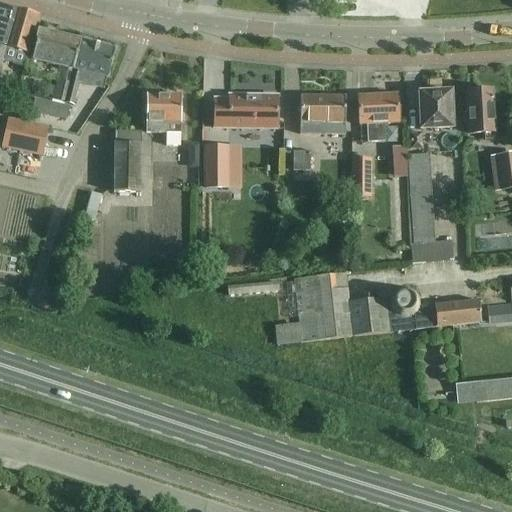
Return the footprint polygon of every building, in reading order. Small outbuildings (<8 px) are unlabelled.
[(0,65),(1,62),(14,66),(23,69),(38,18),(0,6),(0,65)] [(71,71),(78,43),(37,33),(31,61),(59,68),(53,97),(52,97),(50,102),(63,105),(71,71)] [(71,71),(63,105),(66,105),(72,107),(78,84),(102,90),(103,90),(106,79),(107,79),(114,51),(78,43),(71,71)] [(421,131),(451,130),(449,92),(419,93),(421,131)] [(491,92),(467,93),(469,136),(483,135),(484,142),(494,141),(491,92)] [(146,135),(165,135),(165,148),(179,149),(180,98),(146,97),(146,135)] [(214,130),(276,130),(276,99),(229,97),(229,101),(215,101),(214,130)] [(359,128),(366,128),(367,146),(384,145),(383,127),(398,127),(396,97),(357,99),(359,128)] [(345,99),(300,98),(299,136),(344,136),(345,99)] [(49,101),(47,110),(64,114),(66,105),(63,105),(50,102),(49,101)] [(1,149),(41,157),(47,130),(8,121),(1,149)] [(186,123),(185,139),(201,140),(202,124),(186,123)] [(410,152),(421,151),(420,136),(410,137),(410,152)] [(314,140),(312,150),(331,154),(333,145),(314,140)] [(139,195),(140,147),(115,146),(114,195),(139,195)] [(204,189),(228,189),(228,149),(204,149),(204,189)] [(390,149),(371,149),(371,188),(390,188),(390,149)] [(313,153),(293,153),(293,172),(309,172),(309,159),(313,159),(313,153)] [(413,247),(434,245),(434,240),(428,156),(407,157),(413,247)] [(511,157),(497,159),(501,191),(511,189),(511,157)] [(370,161),(351,161),(351,199),(370,199),(370,161)] [(90,194),(83,220),(94,223),(101,197),(90,194)] [(434,245),(413,247),(410,247),(412,267),(452,262),(451,243),(434,245)] [(479,303),(419,309),(420,303),(417,296),(412,292),(406,289),(399,290),(393,294),(390,300),(389,306),(349,311),(347,292),(337,293),(335,278),(295,282),(302,345),(401,334),(401,333),(481,325),(479,303)] [(227,290),(228,300),(278,296),(277,286),(227,290)] [(485,325),(511,321),(511,307),(484,311),(485,325)] [(354,369),(360,352),(336,344),(330,361),(354,369)] [(490,384),(473,386),(475,402),(492,400),(490,384)]
